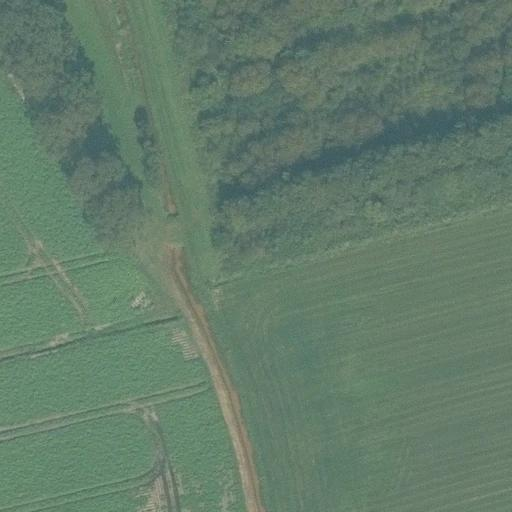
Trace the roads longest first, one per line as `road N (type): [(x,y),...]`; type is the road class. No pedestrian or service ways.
road 1 (track): [(511,186),(192,267)]
road 2 (track): [(192,267),(133,0)]
